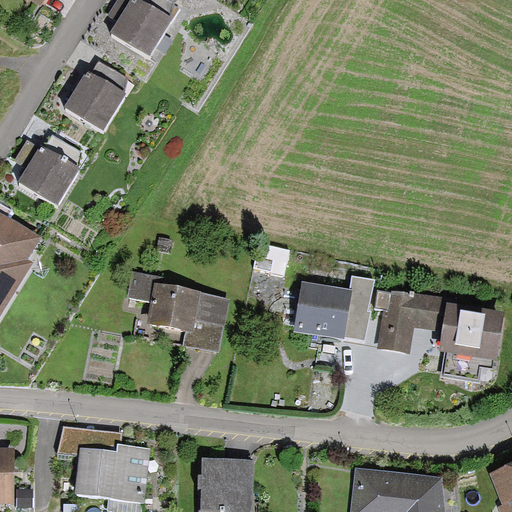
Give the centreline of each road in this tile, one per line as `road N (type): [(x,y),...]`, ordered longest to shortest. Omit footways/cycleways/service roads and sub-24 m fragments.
road 1 (unclassified): [(511,420),(487,436),(447,444),(0,403)]
road 2 (residential): [(0,146),(92,0)]
